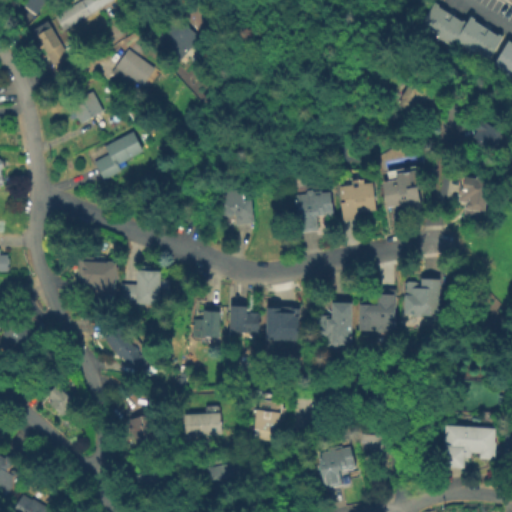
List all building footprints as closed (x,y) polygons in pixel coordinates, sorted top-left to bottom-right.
[(44,0),(33,15),(18,4),(21,0),(44,0)] [(112,0),(61,32),(52,17),(79,0),(112,0)] [(484,61),(453,40),(448,48),(416,26),(431,3),(462,23),(467,16),(500,37),(484,61)] [(175,64),(157,48),(166,37),(160,32),(173,17),(198,38),(175,64)] [(49,66),(40,49),(35,51),(28,39),(50,27),(66,57),(49,66)] [(511,77),(489,63),(505,39),(511,43),(511,77)] [(140,86),(127,77),(123,83),(108,73),(124,50),(152,69),(140,86)] [(431,110),(424,106),(417,119),(394,105),(410,78),(439,96),(431,110)] [(78,124),(67,103),(88,91),(100,112),(78,124)] [(492,160),(466,143),(474,132),(471,130),(479,119),(507,137),(492,160)] [(101,181),(92,163),(106,155),(102,146),(130,132),(140,151),(115,164),(119,171),(101,181)] [(383,161),(380,146),(398,142),(401,157),(383,161)] [(419,210),(387,217),(380,183),(386,182),(384,172),(407,167),(411,187),(414,186),(419,210)] [(460,220),(461,208),(465,208),(466,202),(455,200),(457,182),(461,183),(462,176),(486,179),(482,213),(475,212),(474,222),(460,220)] [(375,211),(354,214),(355,220),(341,222),(336,187),(349,185),(348,180),(361,178),(361,184),(371,182),(375,211)] [(251,223),(233,225),(233,218),(219,220),(217,204),(222,204),(221,191),(239,189),(240,200),(248,199),(251,223)] [(331,217),(314,218),(316,232),(296,234),(293,196),(303,195),(303,191),(319,190),(320,194),(329,193),(331,217)] [(113,262),(112,300),(92,300),(93,288),(77,288),(77,262),(113,262)] [(117,303),(118,285),(133,285),(133,270),(137,270),(137,265),(148,266),(148,271),(159,271),(158,304),(117,303)] [(436,316),(401,315),(402,283),(418,284),(419,278),(438,279),(436,316)] [(356,333),(357,305),(375,305),(375,290),(394,290),(393,333),(356,333)] [(349,347),(322,347),(322,340),(312,339),(312,315),(329,315),(329,303),(349,303),(349,347)] [(217,338),(190,337),(190,320),(201,320),(201,304),(218,305),(217,338)] [(227,335),(228,306),(244,307),(244,314),(259,315),(259,336),(227,335)] [(265,307),(278,307),(278,311),(292,312),(291,315),(296,315),(295,340),(263,339),(265,307)] [(0,344),(0,333),(8,320),(31,334),(18,355),(0,344)] [(135,376),(128,364),(125,366),(120,358),(116,361),(99,334),(118,322),(139,355),(145,351),(154,364),(135,376)] [(38,406),(53,388),(82,411),(67,429),(38,406)] [(250,440),(255,392),(271,394),(270,403),(279,404),(278,410),(283,411),(279,443),(250,440)] [(397,413),(411,430),(432,413),(424,404),(413,413),(407,405),(397,413)] [(182,439),(181,416),(203,415),(202,408),(217,408),(219,437),(182,439)] [(135,450),(130,435),(127,436),(124,427),(127,426),(125,420),(147,413),(157,443),(135,450)] [(491,462),(477,461),(477,454),(470,454),(469,460),(462,460),(461,470),(441,469),(443,426),(492,429),(491,462)] [(357,457),(360,433),(394,438),(391,461),(357,457)] [(503,438),(511,438),(511,467),(500,466),(503,438)] [(348,488),(338,491),(336,485),(322,488),(314,453),(348,445),(354,471),(345,473),(348,488)] [(15,478),(3,498),(0,496),(0,456),(11,463),(6,473),(15,478)] [(205,470),(240,462),(245,489),(210,497),(205,470)] [(139,498),(136,474),(161,471),(164,494),(139,498)] [(9,511),(21,494),(49,511),(48,511),(9,511)]
